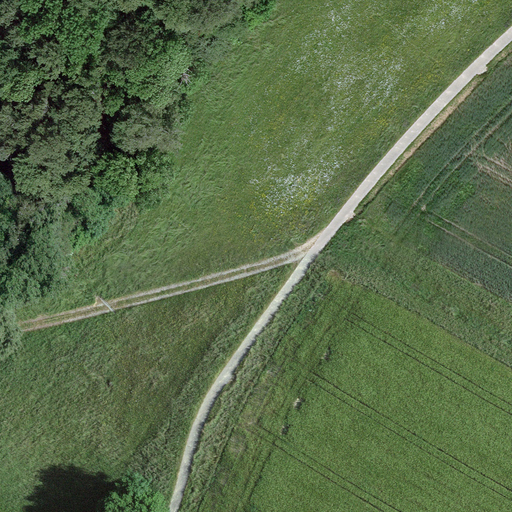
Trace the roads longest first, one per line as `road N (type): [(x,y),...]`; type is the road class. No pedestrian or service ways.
road 1 (track): [(325,237),(238,349),(199,420),(169,511)]
road 2 (track): [(325,237),(228,279),(27,331)]
road 3 (track): [(511,32),(443,97),(325,237)]
